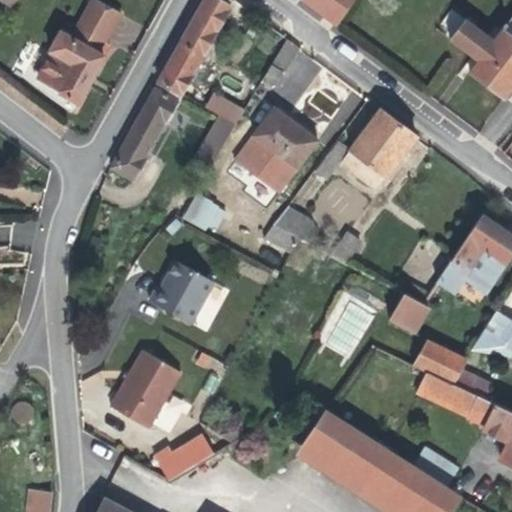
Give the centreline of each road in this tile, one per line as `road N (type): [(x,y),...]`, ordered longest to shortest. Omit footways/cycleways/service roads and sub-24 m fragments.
road 1 (residential): [(511,176),(349,47),(272,0)]
road 2 (residential): [(65,322),(85,497),(77,511)]
road 3 (residential): [(175,0),(87,166)]
road 4 (residential): [(87,166),(65,322)]
